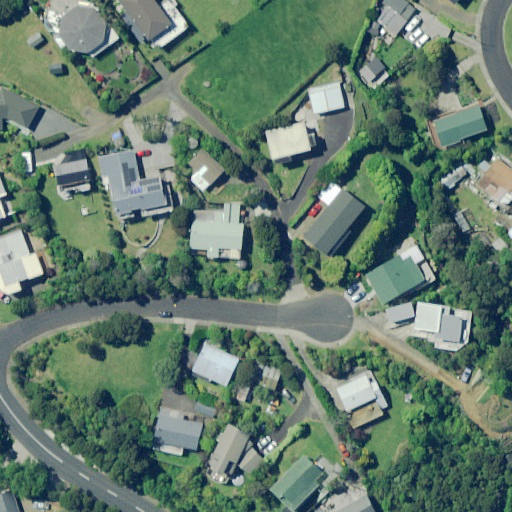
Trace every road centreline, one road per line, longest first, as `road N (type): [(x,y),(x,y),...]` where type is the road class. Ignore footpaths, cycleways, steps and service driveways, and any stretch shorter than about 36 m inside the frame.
road 1 (residential): [(0,342),(89,299),(187,296),(311,312)]
road 2 (residential): [(136,511),(49,460),(0,383)]
